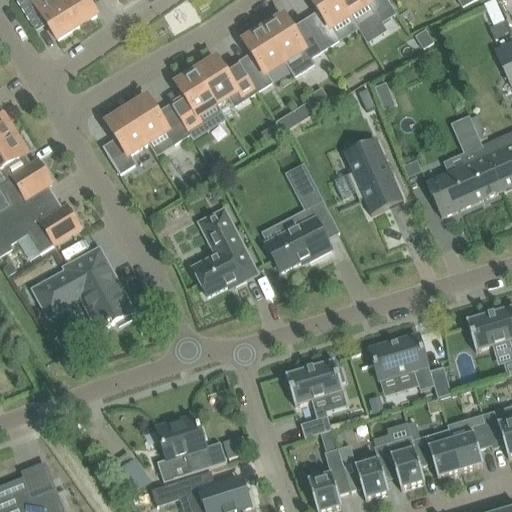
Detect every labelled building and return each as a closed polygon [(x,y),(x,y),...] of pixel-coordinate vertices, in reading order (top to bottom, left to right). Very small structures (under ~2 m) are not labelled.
[(79,31),(59,0),(47,0),(38,6),(33,0),(15,0),(33,27),(45,20),(59,43),(79,31)] [(86,0),(59,0),(79,31),(98,18),(86,0)] [(311,0),(326,23),(312,32),(325,53),(340,43),(333,31),(352,20),(339,0),(311,0)] [(339,0),(352,20),(360,33),(379,21),(376,16),(391,6),(387,0),(339,0)] [(457,0),(463,10),(480,0),(457,0)] [(316,67),(312,61),(325,53),(312,32),(298,40),(285,18),(279,22),(277,19),(263,28),(286,65),(295,80),(316,67)] [(258,66),(245,74),(258,95),(273,86),(268,77),(286,65),(263,28),(249,37),(250,40),(244,43),(258,66)] [(427,32),(417,39),(425,52),(436,45),(427,32)] [(511,56),(500,62),(511,86),(511,56)] [(211,64),(209,61),(195,70),(219,108),(230,101),(235,110),(258,95),(245,74),(239,65),(226,74),(217,61),(211,64)] [(191,108),(177,116),(191,138),(194,143),(228,122),(219,108),(195,70),(181,79),(183,82),(177,86),(191,108)] [(387,85),(375,90),(384,111),(396,107),(387,85)] [(368,91),(359,95),(364,106),(373,102),(368,91)] [(140,100),(126,109),(149,147),(168,135),(176,147),(191,138),(177,116),(164,125),(148,100),(142,103),(140,100)] [(278,126),(285,136),(318,115),(311,104),(278,125),(278,126)] [(149,147),(126,109),(112,118),(114,121),(108,125),(122,147),(107,156),(121,177),(136,167),(131,159),(149,147)] [(0,145),(16,136),(8,122),(5,124),(1,118),(0,118),(0,145)] [(470,148),(481,143),(471,121),(460,126),(470,148)] [(278,126),(262,136),(269,146),(285,136),(278,126)] [(511,135),(483,148),(503,194),(511,190),(511,135)] [(0,188),(10,182),(3,171),(25,157),(22,151),(24,149),(16,136),(0,145),(0,188)] [(360,204),(362,204),(362,203),(365,201),(372,218),(405,204),(377,141),(345,156),(353,175),(349,178),(360,204)] [(503,194),(483,148),(461,158),(465,169),(427,186),(443,221),(503,194)] [(0,235),(57,200),(50,188),(53,187),(47,178),(50,176),(43,164),(40,166),(39,164),(10,182),(0,188),(0,190),(5,198),(8,197),(15,207),(0,216),(0,235)] [(190,182),(194,189),(203,183),(199,177),(190,182)] [(57,200),(0,235),(0,259),(13,252),(11,248),(32,235),(38,246),(36,247),(42,257),(81,232),(80,230),(83,229),(75,216),(72,218),(67,210),(64,212),(57,200)] [(200,225),(217,259),(194,271),(209,299),(229,289),(230,292),(259,277),(225,212),(200,225)] [(304,267),(311,264),(332,253),(316,221),(267,246),(282,275),(302,264),(304,267)] [(50,319),(83,301),(101,334),(117,325),(120,329),(135,321),(132,317),(135,315),(122,292),(120,293),(116,285),(118,284),(100,252),(66,271),(68,274),(35,292),(50,319)] [(5,272),(10,280),(18,274),(13,267),(5,272)] [(511,379),(511,310),(470,323),(469,322),(467,323),(477,354),(479,354),(479,353),(510,344),(511,349),(511,363),(505,366),(509,380),(511,379)] [(431,374),(420,338),(371,353),(380,383),(415,373),(421,394),(435,389),(439,401),(453,397),(445,370),(431,374)] [(342,370),(338,371),(336,362),(334,363),(334,364),(289,377),(287,377),(296,409),(298,409),(298,408),(343,394),(343,395),(345,395),(343,386),(346,385),(342,370)] [(511,409),(484,418),(494,452),(505,449),(509,461),(511,460),(511,409)] [(493,453),(494,452),(484,419),(448,429),(449,433),(462,475),(485,468),(480,453),(492,449),(493,453)] [(302,428),(306,441),(333,433),(328,420),(302,428)] [(168,463),(158,466),(165,486),(175,483),(175,482),(205,472),(212,470),(228,465),(221,446),(207,450),(203,440),(197,421),(173,429),(172,426),(158,431),(164,450),(168,462),(168,463)] [(416,424),(409,427),(412,439),(413,442),(414,444),(421,441),(416,424)] [(412,439),(411,440),(425,486),(426,486),(422,470),(434,467),(439,482),(462,475),(449,433),(414,444),(413,442),(412,439)] [(239,440),(224,445),(230,462),(245,457),(239,440)] [(411,440),(376,450),(390,497),(391,497),(387,484),(398,481),(402,493),(425,486),(411,440)] [(352,449),(339,453),(351,495),(363,492),(366,504),(390,497),(376,450),(375,450),(379,462),(357,468),(352,449)] [(351,495),(339,453),(326,456),(332,476),(309,483),(317,511),(339,511),(343,511),(340,498),(351,495)] [(136,463),(116,477),(131,499),(151,484),(136,463)] [(201,476),(147,493),(152,509),(188,497),(192,511),(238,511),(246,509),(240,489),(237,490),(233,481),(206,490),(201,476)] [(65,511),(57,491),(33,501),(24,480),(0,489),(0,511),(65,511)]
